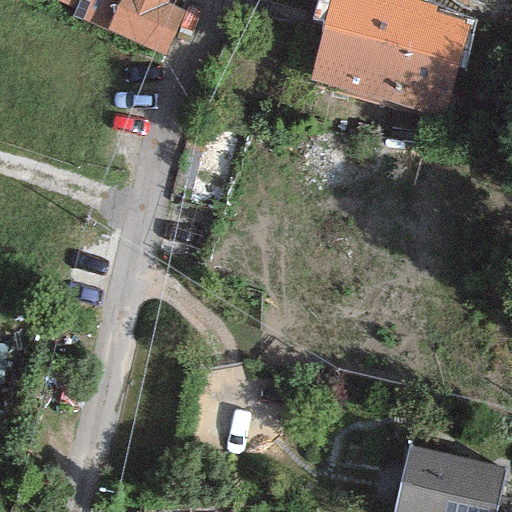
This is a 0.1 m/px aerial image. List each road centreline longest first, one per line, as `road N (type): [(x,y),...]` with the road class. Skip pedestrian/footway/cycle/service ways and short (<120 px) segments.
road 1 (unclassified): [(73,511),(157,153),(214,0)]
road 2 (track): [(143,209),(0,155)]
